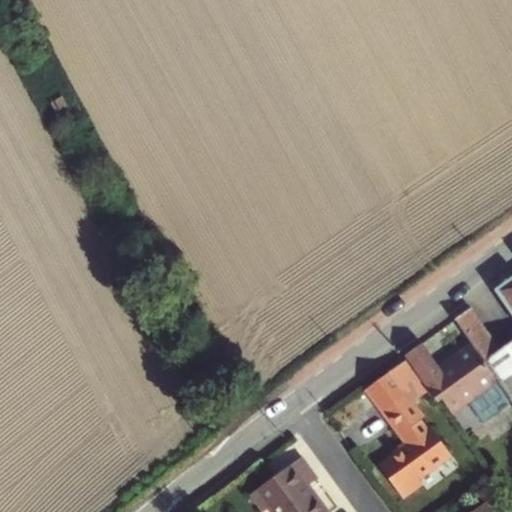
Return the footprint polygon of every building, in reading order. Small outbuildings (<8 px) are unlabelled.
[(471,308),(455,319),(472,344),(495,378),(511,402),(511,277),(496,290),(511,313),(511,339),(501,348),(471,308)] [(181,332),(198,322),(182,295),(169,302),(173,309),(169,311),(181,332)] [(495,378),(472,344),(452,359),(456,365),(442,375),(436,365),(418,378),(427,390),(438,404),(442,402),(449,412),(495,378)] [(427,390),(418,378),(411,367),(405,359),(366,387),(407,444),(379,464),(403,497),(423,483),(420,477),(453,454),(414,400),(427,390)] [(476,400),(489,417),(507,404),(494,387),(476,400)] [(301,456),(271,478),(251,493),(263,510),(269,507),(272,511),(327,511),(308,485),(316,479),(301,456)] [(471,511),(491,511),(485,503),(471,511)]
